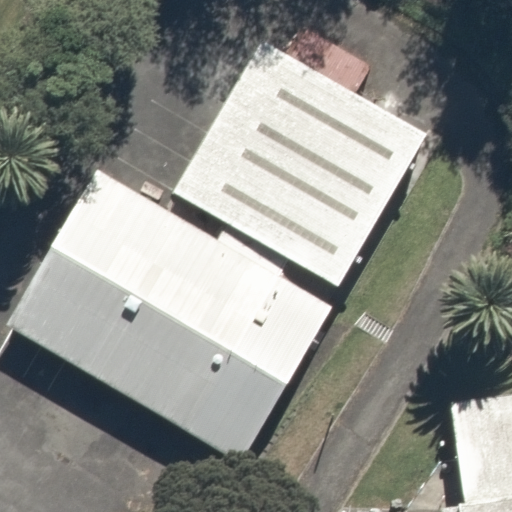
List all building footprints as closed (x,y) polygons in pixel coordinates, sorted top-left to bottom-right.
[(407,0),(423,22),(453,0),(407,0)] [(261,43),(172,195),(226,226),(336,290),(338,291),(427,139),(261,43)] [(216,241),(98,172),(7,328),(240,466),(333,310),(326,306),(216,241)] [(336,290),(226,226),(216,241),(326,306),(336,290)] [(511,511),(511,396),(450,406),(466,507),(440,511),(511,511)]
